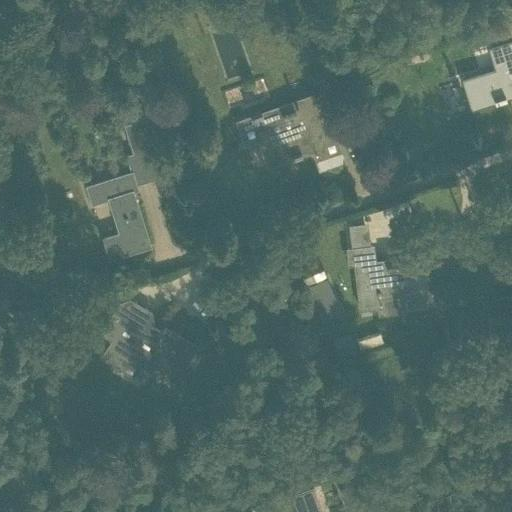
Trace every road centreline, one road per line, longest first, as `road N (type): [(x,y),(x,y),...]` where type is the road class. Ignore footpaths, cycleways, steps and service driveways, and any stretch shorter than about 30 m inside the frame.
road 1 (track): [(511,153),(199,251)]
road 2 (track): [(418,511),(358,370),(511,310)]
